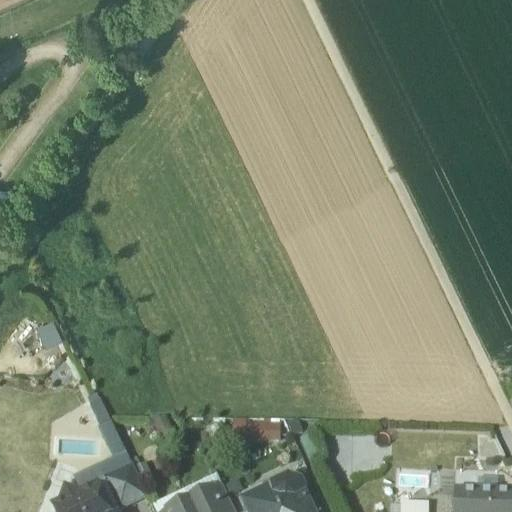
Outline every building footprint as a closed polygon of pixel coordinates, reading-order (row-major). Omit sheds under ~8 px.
[(51,322),(36,328),(45,348),(60,341),(51,322)] [(236,444),(283,442),(282,422),(235,424),(236,444)] [(133,471),(106,484),(119,511),(124,511),(147,501),(133,471)] [(119,511),(106,484),(79,497),(66,492),(61,506),(53,510),(53,511),(119,511)] [(271,498),(245,511),(307,511),(305,507),(303,503),(305,498),(301,490),(289,486),(272,494),(271,498)] [(232,511),(222,490),(211,495),(218,511),(232,511)] [(218,511),(211,495),(189,506),(192,511),(218,511)] [(511,511),(511,499),(455,499),(455,511),(511,511)] [(324,511),(319,500),(305,507),(307,511),(324,511)]
